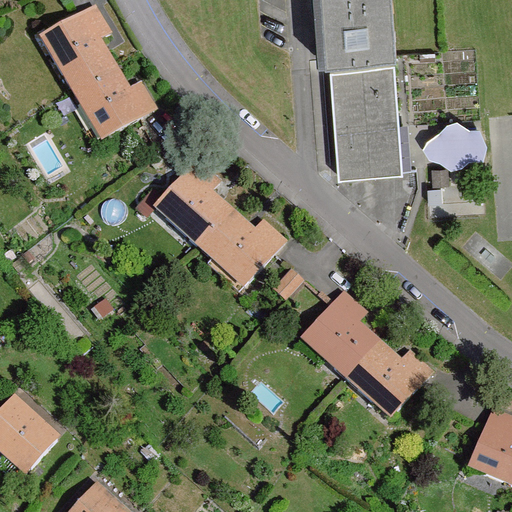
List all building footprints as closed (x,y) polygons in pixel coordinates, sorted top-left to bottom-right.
[(398,55),(393,0),(361,0),(323,3),(327,60),(398,55)] [(82,19),(97,44),(111,36),(96,11),(82,19)] [(82,19),(50,38),(71,74),(65,78),(73,92),(113,69),(97,44),(82,19)] [(393,65),(334,70),(341,174),(401,169),(398,124),(396,109),(393,65)] [(113,69),(73,92),(83,108),(89,105),(110,139),(143,120),(128,95),(113,69)] [(140,87),(128,95),(143,120),(156,113),(140,87)] [(493,159),(494,123),(434,120),(433,156),(493,159)] [(187,177),(209,197),(219,185),(197,166),(187,177)] [(448,167),(432,168),(433,184),(449,183),(448,167)] [(187,177),(162,205),(193,233),(188,238),(201,250),(231,217),(209,197),(187,177)] [(231,217),(201,250),(214,262),(219,257),(250,284),(275,256),(253,237),(231,217)] [(264,225),(253,237),(275,256),(286,245),(264,225)] [(303,283),(292,273),(276,292),(287,301),(303,283)] [(335,309),(356,328),(367,317),(345,297),(335,309)] [(335,309),(310,336),(340,364),(336,370),(348,382),(378,348),(356,328),(335,309)] [(378,348),(348,382),(362,394),(367,388),(398,416),(422,388),(400,368),(378,348)] [(410,357),(400,368),(422,388),(432,377),(410,357)] [(14,402),(0,417),(0,443),(1,442),(32,470),(57,443),(14,402)] [(489,429),(511,438),(511,421),(494,414),(489,429)] [(511,438),(489,429),(474,463),(511,478),(511,484),(511,487),(511,438)] [(123,511),(97,488),(74,511),(123,511)]
